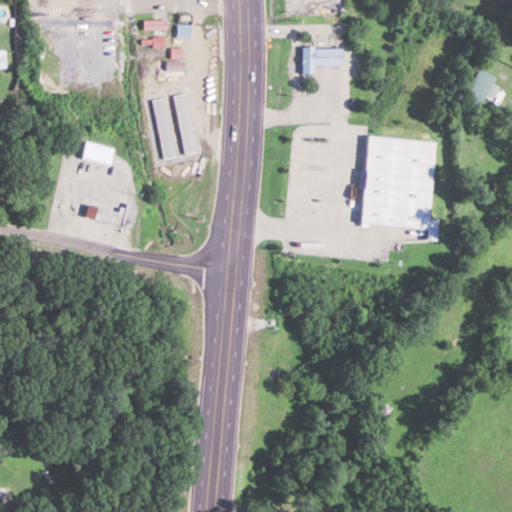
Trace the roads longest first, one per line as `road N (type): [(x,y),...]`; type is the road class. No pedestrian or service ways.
road 1 (trunk): [(207,511),(240,117),(238,0)]
road 2 (residential): [(0,233),(228,271)]
